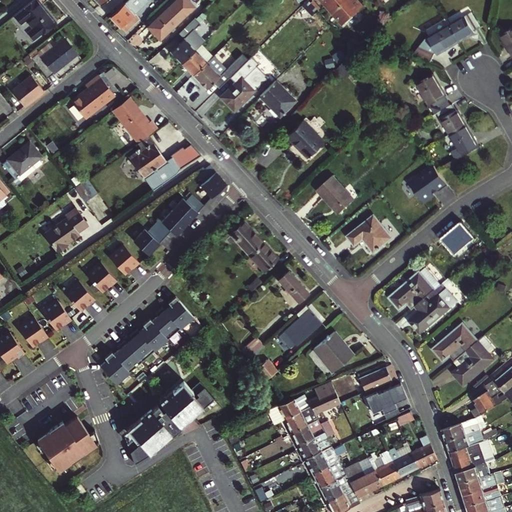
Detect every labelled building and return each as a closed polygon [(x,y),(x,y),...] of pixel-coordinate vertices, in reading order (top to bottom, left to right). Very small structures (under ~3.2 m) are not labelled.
[(40,0),(34,0),(14,17),(33,41),(58,22),(40,0)] [(127,0),(111,15),(127,32),(141,18),(134,11),(131,8),(139,0),(127,0)] [(139,0),(131,8),(134,11),(145,0),(139,0)] [(196,5),(190,0),(176,0),(150,25),(162,38),(196,5)] [(309,0),(306,0),(303,3),(314,14),(319,8),(309,0)] [(327,0),(346,23),(365,8),(358,0),(327,0)] [(473,13),(451,26),(461,43),(476,34),(476,32),(482,28),(473,13)] [(434,63),(437,55),(438,55),(439,56),(461,43),(451,26),(430,39),(423,43),(418,58),(434,63)] [(182,61),(196,48),(203,41),(192,30),(190,32),(185,27),(175,36),(180,42),(171,50),(182,61)] [(511,29),(502,35),(511,52),(511,29)] [(34,57),(37,61),(48,76),(77,53),(66,38),(43,56),(40,52),(34,57)] [(196,48),(182,61),(193,72),(206,59),(213,52),(203,41),(196,48)] [(220,73),(206,59),(193,72),(207,86),(214,80),(219,86),(230,74),(241,64),(235,58),(220,73)] [(347,59),(340,66),(349,76),(356,69),(347,59)] [(249,72),(241,64),(230,74),(237,81),(223,95),(236,108),(255,89),(243,77),(249,72)] [(340,66),(336,70),(345,79),(349,76),(340,66)] [(90,85),(73,98),(87,116),(117,92),(100,71),(87,82),(90,85)] [(12,90),(25,106),(38,95),(39,96),(46,91),(32,74),(12,90)] [(436,74),(419,84),(432,106),(449,96),(436,74)] [(276,81),(261,95),(280,114),(295,99),(276,81)] [(130,95),(113,109),(139,141),(158,127),(152,120),(150,122),(130,95)] [(440,114),(452,134),(468,124),(460,109),(458,110),(455,104),(440,114)] [(315,124),(307,116),(287,135),(308,155),(323,140),(311,127),(315,124)] [(479,147),(475,140),(477,139),(468,124),(452,134),(464,155),(479,147)] [(151,135),(140,142),(143,146),(131,155),(155,190),(178,173),(180,168),(202,154),(192,143),(185,148),(184,146),(171,154),(173,157),(168,160),(151,135)] [(30,140),(3,162),(15,176),(13,178),(17,184),(22,180),(18,174),(42,155),(30,140)] [(200,182),(213,196),(228,183),(210,164),(197,173),(203,180),(200,182)] [(411,183),(424,202),(435,194),(433,192),(438,189),(439,191),(448,184),(435,165),(411,183)] [(335,176),(320,190),(340,213),(356,199),(335,176)] [(79,184),(76,186),(86,200),(99,190),(89,177),(79,184)] [(0,178),(0,184),(6,193),(10,190),(0,178)] [(135,240),(150,254),(172,229),(178,234),(205,205),(190,191),(163,220),(160,218),(148,231),(146,228),(135,240)] [(70,218),(48,234),(60,252),(70,245),(68,243),(82,234),(80,232),(90,225),(78,208),(68,215),(70,218)] [(377,252),(395,238),(376,215),(350,236),(358,246),(366,239),(377,252)] [(235,240),(250,255),(263,243),(242,220),(224,237),(231,244),(235,240)] [(462,222),(441,239),(455,257),(477,239),(462,222)] [(135,267),(141,262),(124,243),(110,255),(126,273),(134,267),(135,267)] [(277,258),(263,243),(250,255),(263,270),(277,258)] [(113,286),(119,281),(102,262),(88,274),(104,292),(112,285),(113,286)] [(400,310),(406,304),(410,301),(415,307),(442,284),(426,265),(389,297),(400,310)] [(299,301),(308,292),(288,270),(279,278),(299,301)] [(248,288),(253,293),(262,284),(258,279),(248,288)] [(90,304),(97,299),(80,280),(66,292),(82,310),(90,303),(90,304)] [(442,284),(415,307),(419,312),(409,321),(420,333),(458,301),(447,288),(446,289),(442,284)] [(102,364),(118,383),(192,314),(174,293),(167,299),(170,301),(164,307),(162,304),(155,311),(157,313),(152,318),(150,316),(143,322),(145,324),(139,329),(137,327),(130,333),(132,336),(127,341),(125,339),(118,345),(120,347),(115,352),(113,350),(106,356),(108,359),(102,364)] [(66,324),(73,319),(59,298),(43,309),(57,329),(66,323),(66,324)] [(410,301),(406,304),(411,310),(415,307),(410,301)] [(309,309),(284,332),(296,345),(321,323),(309,309)] [(43,341),(50,336),(35,315),(20,326),(34,346),(42,340),(43,341)] [(457,359),(478,341),(463,323),(432,349),(442,361),(450,355),(452,353),(457,359)] [(339,325),(317,340),(333,365),(356,350),(339,325)] [(26,352),(11,331),(0,338),(0,350),(9,363),(19,356),(20,357),(26,352)] [(478,341),(457,359),(463,365),(460,367),(453,373),(463,386),(493,360),(488,353),(494,348),(484,336),(478,341)] [(262,343),(257,337),(243,350),(248,356),(262,343)] [(457,359),(455,361),(460,367),(463,365),(457,359)] [(262,375),(267,381),(279,369),(275,364),(262,375)] [(393,364),(360,378),(366,391),(399,377),(393,364)] [(511,376),(508,371),(497,380),(504,388),(507,393),(511,388),(511,376)] [(497,380),(496,378),(486,385),(489,390),(490,390),(494,387),(498,392),(504,388),(497,380)] [(128,440),(136,463),(152,453),(215,397),(201,380),(192,388),(185,379),(160,400),(162,402),(154,409),(152,407),(128,428),(134,435),(128,440)] [(312,406),(316,413),(341,402),(331,381),(305,392),(306,393),(310,402),(311,403),(312,406)] [(407,390),(403,382),(380,392),(379,390),(368,395),(375,411),(385,407),(387,412),(400,406),(398,401),(405,397),(403,392),(407,390)] [(490,390),(489,390),(475,399),(479,405),(473,409),(478,417),(483,414),(509,398),(507,396),(503,399),(500,394),(495,397),(490,390)] [(286,419),(302,411),(300,406),(310,402),(306,393),(279,404),(279,405),(286,419)] [(280,416),(282,420),(286,419),(279,405),(269,409),(274,419),(280,416)] [(289,426),(292,432),(319,419),(316,413),(312,406),(305,409),(302,411),(286,419),(289,426)] [(412,412),(398,419),(401,425),(415,418),(412,412)] [(51,430),(39,439),(61,469),(87,452),(86,451),(101,441),(97,429),(91,433),(79,415),(65,425),(62,421),(50,429),(51,430)] [(478,417),(464,421),(466,428),(480,423),(478,417)] [(299,445),(315,437),(313,432),(323,427),(322,424),(320,422),(319,419),(292,432),(296,439),(299,445)] [(329,421),(322,424),(323,427),(324,429),(325,432),(327,435),(334,432),(329,421)] [(464,421),(444,428),(448,440),(468,434),(479,430),(479,429),(482,428),(480,423),(466,428),(464,421)] [(488,434),(490,438),(500,432),(498,428),(488,434)] [(303,452),(306,457),(322,449),(332,445),(327,435),(325,432),(319,435),(315,437),(299,445),(301,448),(303,452)] [(424,445),(412,451),(420,466),(429,462),(438,458),(431,442),(428,434),(420,437),(424,445)] [(468,434),(448,440),(451,452),(469,446),(486,441),(484,434),(470,438),(468,434)] [(391,454),(393,459),(401,475),(408,472),(420,466),(412,451),(409,444),(391,454)] [(309,464),(313,472),(329,464),(326,459),(330,457),(333,462),(340,459),(334,448),(333,446),(323,451),(322,449),(306,457),(307,460),(309,464)] [(451,452),(458,472),(489,462),(487,456),(479,459),(474,462),(469,446),(451,452)] [(392,480),(401,475),(393,459),(391,454),(376,461),(372,455),(369,457),(371,460),(373,463),(375,467),(376,469),(383,484),(392,480)] [(329,464),(313,472),(314,474),(317,479),(320,486),(336,478),(343,474),(347,473),(345,469),(340,459),(333,462),(329,464)] [(458,472),(461,483),(481,477),(480,472),(488,469),(494,467),(492,461),(489,462),(458,472)] [(383,484),(376,469),(365,475),(359,462),(345,469),(347,473),(354,487),(359,496),(368,491),(383,484)] [(324,493),(327,500),(354,487),(347,473),(343,474),(347,481),(340,485),(336,478),(320,486),(322,488),(324,493)] [(461,483),(465,495),(485,488),(484,483),(492,481),(498,479),(497,475),(494,476),(493,473),(490,474),(481,477),(461,483)] [(419,490),(421,495),(441,489),(438,477),(417,483),(404,489),(405,494),(408,493),(419,490)] [(489,499),(487,494),(501,490),(499,483),(494,485),(485,488),(465,495),(469,506),(489,499)] [(354,487),(327,500),(328,501),(331,506),(333,511),(340,511),(361,501),(359,496),(354,487)] [(398,492),(402,504),(407,502),(406,499),(405,494),(404,489),(398,492)] [(421,495),(409,498),(410,500),(407,502),(408,506),(423,501),(425,506),(444,500),(441,489),(421,495)] [(408,493),(409,498),(421,495),(419,490),(408,493)] [(501,490),(487,494),(489,499),(503,495),(501,490)] [(470,511),(485,511),(492,510),(491,506),(503,502),(502,498),(503,497),(503,495),(489,499),(469,506),(470,511)] [(491,506),(492,510),(506,505),(503,497),(502,498),(503,502),(491,506)] [(380,511),(394,506),(391,499),(376,505),(378,511),(380,511)] [(425,506),(410,510),(410,511),(445,511),(448,511),(444,500),(425,506)] [(408,506),(410,510),(425,506),(423,501),(408,506)]
